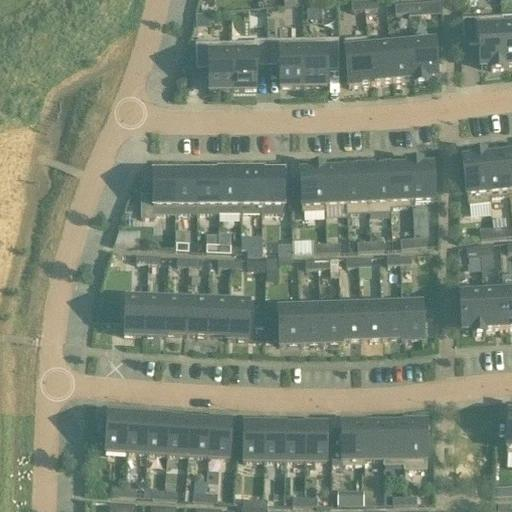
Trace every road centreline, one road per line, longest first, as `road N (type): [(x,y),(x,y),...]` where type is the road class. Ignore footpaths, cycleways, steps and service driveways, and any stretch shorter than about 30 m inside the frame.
road 1 (residential): [(49,388),(368,401),(511,386)]
road 2 (residential): [(122,111),(162,122),(275,120),(511,99)]
road 3 (residential): [(122,111),(72,251),(49,388)]
road 4 (residential): [(49,388),(44,511)]
